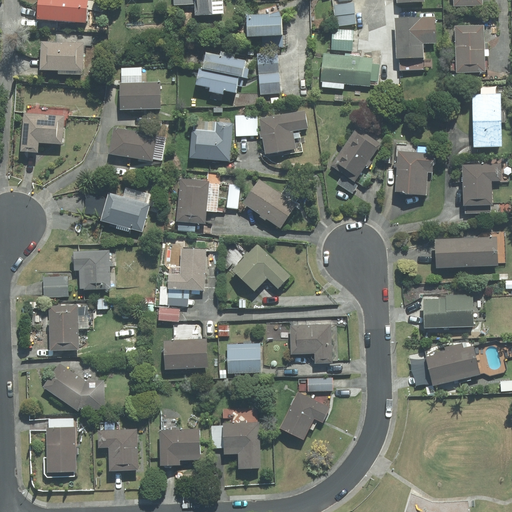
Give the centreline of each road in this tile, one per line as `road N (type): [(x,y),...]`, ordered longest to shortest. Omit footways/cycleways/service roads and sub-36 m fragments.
road 1 (residential): [(279,511),(338,484),(375,428),(376,322),(359,255)]
road 2 (residential): [(0,317),(8,511)]
